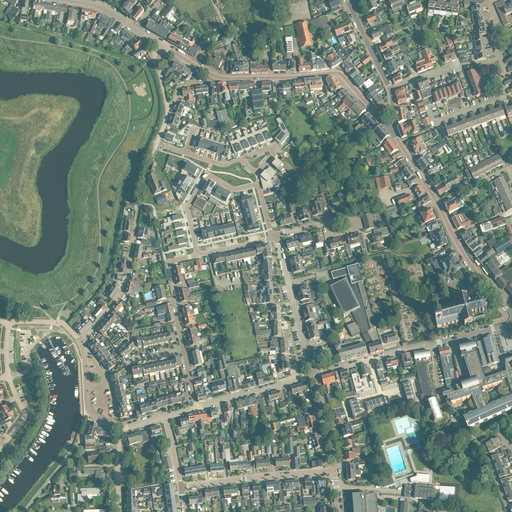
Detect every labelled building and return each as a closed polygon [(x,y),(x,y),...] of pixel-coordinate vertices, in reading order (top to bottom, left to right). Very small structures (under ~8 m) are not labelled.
[(127,0),(121,8),(125,11),(133,0),(132,0),(127,0)] [(133,0),(125,11),(128,13),(136,2),(133,0)] [(337,0),(333,0),(333,1),(326,3),(328,7),(330,6),(332,10),(340,6),(337,0)] [(374,2),(378,0),(369,0),(366,2),(370,11),(377,8),(374,2)] [(387,0),(392,11),(399,8),(395,0),(394,0),(393,1),(392,0),(387,0)] [(395,0),(399,8),(400,11),(406,8),(405,5),(406,5),(404,1),(403,0),(395,0)] [(404,1),(406,5),(405,5),(406,8),(409,14),(410,17),(417,15),(415,11),(412,2),(409,3),(407,0),(406,0),(404,1)] [(412,2),(415,11),(422,8),(418,0),(414,0),(415,1),(412,2)] [(475,12),(483,11),(483,8),(489,7),(487,0),(482,0),(483,5),(480,5),(477,6),(474,7),(475,12)] [(504,10),(505,13),(506,15),(511,13),(509,5),(506,6),(503,1),(495,4),(497,9),(502,7),(504,10)] [(44,11),(45,3),(39,2),(37,18),(40,18),(40,16),(41,16),(42,11),(44,11)] [(52,12),(55,12),(56,5),(51,4),(48,21),(51,21),(52,12)] [(166,10),(162,16),(168,20),(170,21),(172,17),(172,15),(176,10),(170,5),(170,6),(171,6),(167,11),(166,10)] [(68,7),(62,6),(59,21),(63,21),(64,14),(66,14),(68,7)] [(7,11),(5,13),(8,16),(13,19),(19,11),(14,7),(10,13),(7,11)] [(66,25),(73,26),(73,28),(77,28),(78,21),(75,20),(77,8),(69,7),(66,25)] [(131,11),(128,14),(132,17),(131,18),(136,21),(144,11),(139,7),(134,13),(131,11)] [(82,10),(81,15),(80,20),(84,21),(85,17),(88,18),(89,11),(82,10)] [(96,13),(89,11),(88,18),(95,19),(96,13)] [(377,13),(366,18),(367,21),(366,21),(367,23),(368,23),(368,24),(372,23),(374,22),(379,19),(377,13)] [(103,16),(98,26),(105,29),(110,20),(103,16)] [(313,21),(317,35),(320,34),(331,30),(326,16),(315,20),(313,21)] [(477,24),(485,23),(485,20),(490,19),(490,16),(472,19),(476,19),(477,24)] [(106,29),(103,33),(101,36),(103,38),(109,30),(108,29),(110,27),(111,28),(113,26),(116,22),(112,19),(109,23),(106,29)] [(152,32),(165,40),(169,32),(165,29),(167,25),(160,20),(158,23),(156,25),(156,26),(152,32)] [(295,25),(298,37),(301,48),(315,45),(309,21),(295,25)] [(123,27),(117,22),(112,28),(118,33),(120,31),(123,27)] [(146,28),(152,32),(156,26),(154,25),(150,22),(146,28)] [(183,24),(189,31),(191,28),(186,22),(183,24)] [(93,23),(91,27),(88,32),(92,34),(95,27),(97,25),(93,23)] [(348,23),(343,25),(334,28),(337,36),(351,31),(348,23)] [(379,31),(376,32),(371,34),(374,40),(381,36),(381,34),(385,32),(387,36),(393,34),(389,25),(378,30),(379,31)] [(178,48),(186,52),(191,43),(187,40),(190,34),(191,35),(194,31),(191,28),(189,31),(188,33),(183,39),(178,48)] [(474,31),(475,36),(478,36),(482,35),(488,34),(487,31),(492,30),(492,28),(477,30),(474,31)] [(123,35),(121,39),(124,42),(125,40),(126,41),(129,43),(125,48),(127,50),(129,47),(135,42),(138,39),(132,34),(125,29),(122,34),(123,35)] [(116,34),(111,41),(110,43),(112,45),(119,36),(116,34)] [(167,41),(173,44),(177,38),(171,34),(170,37),(167,41)] [(342,35),(337,37),(340,43),(345,41),(345,42),(346,42),(348,47),(351,46),(350,44),(356,42),(353,35),(344,40),(342,35)] [(177,38),(173,44),(178,48),(183,39),(178,36),(177,38)] [(227,50),(232,49),(231,46),(231,45),(229,38),(223,40),(227,50)] [(136,50),(132,54),(133,55),(137,52),(137,51),(143,46),(138,40),(138,39),(135,42),(135,43),(132,46),(136,50)] [(186,52),(187,53),(195,58),(198,54),(201,48),(199,46),(198,47),(195,45),(193,49),(192,48),(196,40),(194,39),(191,43),(186,52)] [(391,40),(388,42),(383,44),(384,45),(379,47),(382,53),(390,49),(388,46),(397,42),(395,39),(391,41),(391,40)] [(472,49),(484,47),(484,44),(485,44),(491,43),(491,40),(472,43),(472,49)] [(335,47),(343,61),(349,55),(345,50),(344,51),(341,45),(340,46),(339,44),(335,47)] [(235,45),(231,46),(232,49),(235,59),(236,59),(237,62),(238,62),(240,61),(239,59),(235,45)] [(144,47),(137,52),(133,55),(132,56),(135,58),(140,54),(141,56),(147,51),(144,47)] [(329,65),(331,68),(332,69),(338,66),(328,50),(326,52),(323,47),(320,49),(326,59),(329,65)] [(398,47),(391,50),(387,52),(387,53),(383,55),(386,61),(393,58),(392,54),(400,50),(398,47)] [(332,48),(328,50),(338,66),(343,63),(340,59),(338,56),(337,56),(332,48)] [(442,54),(444,58),(446,63),(452,60),(452,61),(456,59),(452,48),(448,50),(449,52),(442,54)] [(426,62),(425,63),(428,70),(433,68),(432,63),(436,62),(434,57),(431,58),(428,49),(422,51),(426,62)] [(345,63),(341,65),(347,73),(354,68),(360,62),(361,62),(361,61),(359,58),(354,63),(354,64),(353,65),(352,64),(350,66),(347,61),(353,54),(351,52),(349,55),(343,61),(345,63)] [(474,55),(475,61),(486,59),(485,56),(487,55),(487,56),(493,55),(493,52),(477,55),(474,55)] [(216,54),(215,56),(212,61),(215,62),(213,65),(219,68),(223,62),(219,59),(221,56),(216,54)] [(310,61),(310,64),(311,71),(328,69),(324,61),(316,62),(315,54),(309,55),(310,61)] [(406,62),(409,67),(412,66),(407,55),(404,56),(405,60),(406,62)] [(361,61),(361,62),(362,63),(364,66),(367,64),(371,61),(368,57),(361,61)] [(242,58),(239,59),(240,61),(240,62),(242,61),(243,64),(243,73),(249,73),(249,68),(248,64),(246,64),(246,60),(245,58),(242,58)] [(231,60),(232,69),(232,74),(243,73),(243,64),(238,64),(238,62),(237,62),(236,59),(235,59),(231,60)] [(416,66),(416,69),(418,73),(428,70),(425,63),(424,59),(416,62),(417,66),(416,66)] [(306,61),(303,61),(304,65),(306,72),(311,71),(310,64),(308,64),(306,64),(306,61)] [(387,65),(389,69),(402,63),(401,61),(396,63),(395,61),(387,65)] [(171,82),(175,75),(173,74),(175,70),(177,72),(177,71),(181,74),(185,68),(175,62),(171,70),(168,68),(164,75),(165,77),(171,81),(171,82)] [(261,69),(261,74),(270,74),(270,66),(269,66),(269,62),(265,62),(265,66),(262,66),(262,69),(261,69)] [(404,66),(406,69),(409,67),(406,62),(403,63),(402,64),(402,63),(389,69),(392,74),(399,71),(398,68),(404,66)] [(407,72),(410,77),(413,75),(409,67),(406,69),(404,70),(405,73),(407,72)] [(175,75),(171,82),(174,84),(177,84),(178,81),(178,80),(180,76),(183,75),(183,74),(187,76),(185,80),(190,80),(194,73),(185,68),(181,74),(177,71),(177,72),(175,75)] [(354,68),(347,73),(353,80),(359,75),(358,74),(360,73),(357,69),(356,70),(354,68)] [(467,73),(469,78),(477,75),(476,72),(478,71),(478,69),(467,73)] [(360,88),(363,86),(370,80),(376,76),(378,74),(377,71),(371,76),(368,79),(367,77),(363,79),(360,76),(358,78),(354,81),(360,88)] [(392,78),(395,84),(403,80),(399,74),(395,76),(395,77),(392,78)] [(363,86),(367,91),(374,86),(370,81),(371,80),(373,81),(377,78),(376,76),(370,80),(363,86)] [(336,95),(337,94),(345,90),(337,79),(336,78),(334,78),(326,79),(332,93),(335,92),(336,95)] [(310,80),(311,91),(311,94),(313,93),(313,90),(322,90),(321,79),(310,80)] [(417,82),(423,99),(433,96),(427,79),(417,82)] [(471,83),(473,87),(480,85),(479,82),(482,81),(481,79),(471,83)] [(305,96),(306,95),(305,81),(295,82),(296,94),(305,93),(305,96)] [(457,82),(455,82),(456,85),(455,85),(459,94),(463,93),(459,81),(457,82)] [(255,82),(238,83),(238,91),(244,91),(244,92),(244,93),(244,97),(249,97),(252,97),(253,99),(253,100),(254,110),(265,109),(265,107),(263,92),(262,90),(256,91),(255,83),(255,82)] [(219,94),(225,93),(227,100),(231,100),(228,89),(227,83),(218,85),(219,94)] [(238,83),(228,83),(230,90),(231,96),(230,96),(231,100),(233,107),(236,106),(235,99),(237,99),(239,98),(240,100),(245,99),(244,97),(244,93),(244,92),(244,91),(238,91),(238,83)] [(262,90),(263,92),(271,91),(271,94),(276,93),(276,83),(262,84),(262,90)] [(291,98),(293,98),(293,93),(291,93),(290,86),(287,86),(287,85),(284,85),(284,86),(283,86),(283,88),(279,88),(280,97),(284,97),(283,93),(287,92),(287,97),(291,96),(291,98)] [(474,92),(485,88),(484,86),(481,87),(480,85),(473,87),(473,88),(471,88),(472,93),(474,92)] [(208,86),(200,87),(202,97),(201,97),(201,101),(205,100),(204,94),(209,93),(208,86)] [(367,91),(370,95),(377,90),(374,86),(367,91)] [(188,88),(182,89),(184,97),(187,96),(187,99),(187,101),(190,101),(193,100),(192,96),(195,95),(195,93),(194,88),(188,88)] [(367,98),(371,102),(379,96),(378,94),(382,91),(380,89),(380,88),(379,89),(377,90),(370,95),(367,98)] [(446,88),(441,90),(445,99),(448,98),(449,99),(450,99),(446,88)] [(447,88),(446,88),(450,99),(455,97),(451,88),(447,89),(447,88)] [(485,88),(474,92),(476,97),(484,94),(483,91),(485,91),(485,88)] [(406,96),(404,89),(400,90),(400,91),(396,91),(397,98),(406,96)] [(345,90),(337,94),(339,97),(335,100),(336,102),(338,101),(339,101),(345,97),(349,94),(345,90)] [(441,90),(437,92),(440,101),(445,99),(441,90)] [(422,99),(419,92),(414,93),(417,101),(422,99)] [(347,105),(351,110),(358,103),(350,95),(341,104),(340,102),(335,107),(332,108),(330,109),(328,111),(331,114),(337,109),(341,113),(343,111),(342,110),(347,105)] [(411,99),(410,95),(406,96),(406,97),(397,99),(398,105),(407,103),(406,99),(411,99)] [(371,102),(375,107),(383,102),(383,101),(379,96),(371,102)] [(212,97),(207,98),(210,110),(215,109),(214,104),(213,97),(212,97)] [(173,113),(178,115),(181,117),(184,110),(189,112),(191,106),(183,102),(182,105),(177,104),(173,113)] [(383,102),(375,107),(382,116),(390,111),(389,105),(387,107),(383,102)] [(346,114),(345,115),(349,119),(351,118),(352,116),(355,120),(358,116),(359,117),(361,115),(362,114),(366,111),(358,103),(351,110),(348,112),(346,114)] [(492,105),(491,106),(496,119),(500,118),(497,110),(495,111),(492,105)] [(319,116),(327,112),(325,107),(324,107),(316,112),(319,116)] [(483,108),(481,109),(486,123),(491,121),(488,113),(485,114),(483,108)] [(217,113),(222,131),(231,128),(231,129),(238,126),(236,121),(230,123),(226,110),(217,113)] [(474,112),(472,113),(477,126),(481,124),(478,117),(476,118),(474,112)] [(358,124),(353,128),(356,132),(357,131),(361,128),(372,118),(368,113),(365,117),(361,120),(362,122),(359,125),(358,124)] [(406,115),(397,117),(398,123),(407,121),(412,119),(411,115),(410,113),(408,114),(406,114),(406,115)] [(464,115),(462,116),(467,129),(472,128),(469,120),(466,121),(464,115)] [(169,126),(173,128),(176,129),(180,119),(172,116),(169,126)] [(282,132),(275,140),(281,145),(290,135),(283,123),(280,118),(277,120),(280,125),(278,126),(282,132)] [(370,131),(379,124),(378,124),(372,118),(361,128),(367,134),(370,131)] [(455,119),(453,119),(458,133),(462,131),(460,123),(457,124),(455,119)] [(397,127),(400,133),(419,125),(419,124),(418,124),(416,123),(415,124),(414,121),(409,123),(411,127),(409,128),(409,127),(408,127),(406,128),(406,129),(404,130),(403,125),(397,127)] [(446,122),(443,123),(444,126),(445,129),(448,136),(453,134),(450,127),(448,128),(446,122)] [(381,127),(379,124),(370,131),(372,134),(375,138),(372,140),(374,142),(373,143),(377,148),(382,143),(384,145),(391,140),(389,137),(390,136),(382,126),(381,127)] [(419,125),(400,133),(402,139),(407,137),(405,132),(407,132),(408,132),(408,133),(410,132),(410,131),(412,130),(413,134),(419,132),(418,129),(419,129),(419,128),(419,126),(419,125)] [(262,126),(258,127),(265,142),(268,141),(268,143),(273,141),(268,128),(264,130),(262,126)] [(439,135),(445,132),(443,126),(436,130),(439,135)] [(254,129),(251,130),(253,135),(257,145),(260,144),(261,146),(265,144),(260,132),(256,133),(254,129)] [(166,136),(165,140),(166,140),(169,141),(169,142),(172,143),(172,142),(178,144),(179,140),(184,142),(183,144),(186,145),(187,139),(178,135),(177,135),(171,133),(170,132),(169,135),(167,135),(166,136)] [(247,132),(244,133),(245,138),(250,148),(253,147),(253,149),(258,147),(257,145),(253,135),(249,136),(247,132)] [(445,132),(439,135),(443,141),(447,139),(445,132)] [(239,135),(236,136),(238,141),(242,151),(245,150),(246,152),(251,150),(250,148),(245,138),(241,139),(239,135)] [(232,138),(229,139),(235,154),(238,153),(239,155),(243,153),(242,151),(238,141),(234,142),(232,138)] [(411,146),(414,150),(422,145),(420,142),(422,140),(420,138),(413,142),(414,144),(412,145),(411,146)] [(199,140),(196,149),(201,151),(201,150),(204,141),(199,140)] [(391,140),(384,145),(385,147),(386,149),(389,154),(386,155),(387,156),(390,155),(394,153),(398,150),(391,140)] [(416,154),(417,153),(419,152),(420,154),(427,150),(424,144),(422,145),(414,150),(416,154)] [(222,157),(221,158),(227,159),(228,155),(228,156),(230,153),(229,152),(230,150),(224,148),(222,157)] [(399,151),(395,154),(389,157),(391,162),(394,161),(398,159),(402,156),(399,151)] [(421,160),(417,163),(420,167),(421,167),(424,171),(428,168),(431,165),(428,160),(430,159),(433,164),(437,162),(435,160),(431,154),(431,153),(421,160)] [(493,158),(497,167),(503,164),(499,155),(493,158)] [(401,169),(403,172),(409,168),(402,158),(398,160),(396,162),(396,163),(395,164),(398,168),(397,169),(390,171),(391,174),(398,172),(399,172),(399,171),(401,169)] [(487,161),(491,170),(497,167),(493,158),(487,161)] [(277,159),(272,165),(275,168),(278,171),(282,174),(286,170),(293,177),(297,172),(284,160),(281,163),(277,159)] [(481,164),(486,173),(491,170),(487,161),(481,164)] [(153,162),(148,177),(155,195),(166,191),(167,190),(164,182),(163,183),(159,184),(158,182),(159,182),(155,171),(154,172),(157,164),(153,162)] [(439,162),(431,168),(427,171),(430,176),(433,174),(434,176),(441,172),(440,169),(437,171),(436,169),(441,165),(439,162)] [(184,166),(181,172),(182,172),(187,175),(189,173),(195,176),(198,170),(192,167),(193,166),(190,164),(189,165),(187,168),(184,166)] [(475,167),(480,176),(486,173),(481,164),(475,167)] [(469,170),(474,178),(480,176),(475,167),(469,170)] [(270,168),(260,178),(264,190),(273,187),(271,180),(277,174),(270,168)] [(409,168),(403,172),(398,176),(400,180),(403,178),(405,182),(415,176),(409,168)] [(182,172),(177,180),(189,187),(192,181),(186,178),(187,175),(182,172)] [(376,179),(377,183),(380,183),(381,189),(391,188),(389,176),(379,178),(376,179)] [(415,177),(411,180),(407,182),(410,188),(419,182),(415,177)] [(434,186),(440,196),(460,185),(458,181),(456,177),(447,181),(445,177),(442,178),(443,182),(437,184),(436,181),(432,184),(433,187),(434,186)] [(494,181),(496,187),(506,183),(503,177),(494,181)] [(177,180),(174,185),(179,189),(185,192),(189,187),(177,180)] [(205,188),(203,190),(204,191),(203,191),(207,193),(205,196),(210,199),(214,193),(212,192),(215,185),(209,181),(206,188),(205,188)] [(496,187),(499,193),(508,189),(506,183),(496,187)] [(353,185),(346,187),(349,201),(356,199),(359,198),(360,204),(374,201),(372,191),(358,194),(358,195),(356,195),(353,185)] [(414,190),(419,197),(425,193),(421,186),(417,188),(414,190)] [(475,186),(467,190),(469,195),(478,191),(475,186)] [(214,193),(211,198),(219,203),(226,191),(220,187),(216,194),(214,193)] [(499,193),(502,199),(511,195),(508,189),(499,193)] [(160,199),(157,200),(159,206),(175,199),(172,191),(159,196),(160,199)] [(226,191),(219,203),(227,207),(231,202),(228,201),(232,194),(226,191)] [(337,201),(331,202),(333,209),(339,207),(339,209),(346,208),(344,198),(342,198),(342,196),(341,195),(340,194),(339,195),(338,196),(338,197),(338,199),(337,200),(337,201)] [(420,201),(417,203),(418,205),(419,208),(427,204),(431,201),(427,194),(426,194),(423,196),(419,198),(420,201)] [(397,199),(398,204),(400,207),(410,203),(410,201),(414,199),(412,195),(409,196),(408,195),(397,199)] [(502,199),(505,205),(511,201),(511,196),(511,195),(502,199)] [(252,197),(242,200),(243,206),(253,203),(252,197)] [(311,205),(312,209),(314,216),(322,214),(321,207),(326,205),(324,197),(317,199),(318,203),(311,205)] [(199,198),(194,206),(203,211),(208,203),(199,198)] [(444,203),(450,214),(463,208),(462,205),(464,204),(463,201),(461,202),(460,200),(456,202),(455,201),(453,202),(452,199),(444,203)] [(495,200),(488,203),(489,206),(493,205),(495,209),(499,208),(495,200)] [(299,213),(300,216),(301,221),(306,220),(307,220),(307,219),(307,218),(309,218),(308,214),(311,213),(310,209),(309,205),(306,206),(307,211),(299,213)] [(419,219),(422,226),(425,224),(435,220),(432,214),(432,213),(431,210),(430,210),(428,211),(427,208),(419,211),(422,217),(420,218),(420,219),(419,219)] [(452,219),(458,230),(467,226),(467,227),(471,226),(469,220),(466,213),(462,215),(461,214),(456,216),(452,219)] [(279,218),(280,221),(281,226),(293,223),(291,215),(279,218)] [(370,215),(368,215),(363,217),(366,230),(374,228),(370,215)] [(167,223),(163,224),(163,227),(168,226),(179,224),(179,221),(181,220),(180,216),(166,219),(167,223)] [(480,227),(482,231),(482,234),(506,225),(504,218),(480,227)] [(124,231),(127,232),(132,233),(133,226),(131,225),(132,222),(126,221),(124,231)] [(436,222),(432,224),(428,226),(430,229),(431,229),(433,232),(434,232),(438,230),(438,229),(440,229),(436,222)] [(169,231),(164,232),(165,235),(181,232),(180,229),(182,228),(181,223),(179,224),(168,226),(169,231)] [(234,223),(228,224),(229,226),(231,236),(236,234),(234,223)] [(258,224),(248,226),(250,232),(260,230),(259,224),(258,224)] [(390,227),(383,229),(378,230),(379,233),(371,235),(374,244),(384,241),(383,237),(392,234),(390,228),(390,227)] [(207,228),(202,230),(204,241),(210,240),(207,228)] [(148,235),(147,235),(148,230),(140,229),(138,238),(142,239),(141,245),(149,247),(150,241),(150,239),(150,237),(148,235)] [(468,231),(461,235),(466,243),(474,239),(475,237),(476,236),(478,235),(476,234),(473,229),(471,230),(472,232),(470,233),(468,231)] [(171,238),(166,240),(167,243),(172,242),(183,239),(182,236),(184,236),(183,231),(170,234),(171,238)] [(434,244),(437,249),(445,245),(446,245),(446,244),(447,244),(447,243),(446,242),(443,237),(444,237),(441,231),(439,231),(432,235),(430,236),(433,241),(434,244)] [(301,240),(298,241),(300,249),(301,251),(302,250),(302,248),(304,248),(303,244),(311,242),(313,242),(312,238),(311,235),(311,234),(310,234),(309,234),(309,235),(300,237),(301,240)] [(314,236),(316,246),(324,244),(321,234),(314,236)] [(361,243),(364,258),(368,257),(363,240),(360,241),(358,234),(353,235),(355,245),(361,243)] [(484,266),(491,274),(499,269),(498,268),(511,257),(511,251),(510,248),(511,247),(511,235),(494,246),(487,252),(477,259),(483,267),(484,266)] [(474,239),(466,243),(468,247),(478,239),(476,236),(475,237),(474,239)] [(342,252),(347,250),(347,248),(345,242),(342,243),(341,238),(335,239),(338,249),(341,248),(342,252)] [(173,246),(168,247),(169,251),(185,247),(184,244),(186,244),(185,239),(183,239),(172,242),(173,246)] [(330,246),(327,247),(329,254),(329,255),(332,254),(335,253),(334,250),(338,249),(335,239),(329,241),(330,246)] [(478,239),(468,247),(472,252),(480,247),(483,245),(478,239)] [(487,250),(486,251),(487,252),(494,246),(497,245),(493,239),(487,243),(489,247),(486,249),(487,250)] [(285,242),(285,243),(287,243),(288,250),(293,248),(295,248),(298,252),(301,251),(300,249),(298,241),(296,242),(295,240),(292,241),(292,240),(290,241),(289,240),(286,241),(285,241),(285,242)] [(255,249),(254,249),(255,256),(257,255),(262,254),(263,259),(263,263),(265,263),(270,263),(269,258),(271,258),(269,249),(269,247),(268,245),(255,247),(255,249)] [(472,252),(477,258),(481,255),(484,253),(482,251),(483,250),(481,248),(483,247),(482,246),(483,246),(483,245),(480,247),(472,252)] [(248,251),(242,252),(243,259),(244,259),(244,262),(246,261),(248,262),(248,265),(251,264),(249,258),(248,251)] [(134,260),(139,260),(140,261),(140,258),(144,259),(143,258),(148,258),(148,254),(141,255),(141,253),(135,252),(134,260)] [(428,265),(432,264),(431,264),(433,263),(436,261),(433,255),(425,259),(428,265)] [(433,263),(431,264),(432,264),(432,265),(434,265),(439,276),(446,272),(448,276),(452,274),(458,271),(458,273),(463,271),(456,258),(456,257),(455,257),(454,258),(453,256),(449,259),(447,256),(448,256),(447,255),(436,261),(433,263)] [(290,260),(292,267),(302,265),(301,261),(302,261),(302,257),(290,260)] [(200,261),(196,262),(197,266),(198,271),(202,270),(207,269),(206,265),(201,266),(200,261)] [(302,265),(292,267),(293,274),(305,271),(304,267),(302,268),(302,265)] [(338,282),(329,287),(344,317),(352,313),(356,322),(347,326),(353,337),(359,334),(362,332),(368,345),(373,343),(374,345),(369,346),(371,354),(371,355),(384,351),(383,349),(383,347),(382,346),(382,344),(381,342),(380,343),(363,283),(364,282),(360,265),(331,272),(333,280),(337,279),(338,282)] [(173,268),(174,276),(184,274),(181,275),(180,270),(181,269),(180,266),(173,268)] [(506,287),(511,295),(511,268),(505,274),(495,280),(496,282),(503,290),(506,287)] [(499,269),(491,274),(495,281),(495,280),(503,275),(501,271),(499,269)] [(184,274),(174,276),(176,285),(184,283),(183,280),(185,279),(184,274)] [(128,283),(133,285),(143,285),(143,281),(135,281),(137,276),(130,275),(128,283)] [(106,296),(113,300),(119,290),(117,289),(119,285),(115,283),(113,282),(111,285),(113,286),(106,296)] [(133,285),(128,283),(126,294),(130,295),(129,295),(134,297),(136,292),(142,293),(141,285),(133,285)] [(302,304),(310,302),(306,288),(307,287),(307,284),(299,286),(300,289),(297,290),(300,302),(301,301),(302,304)] [(163,286),(155,288),(158,301),(166,299),(163,286)] [(178,291),(179,297),(187,295),(186,292),(189,292),(189,288),(178,291)] [(463,294),(464,293),(463,293),(463,294),(460,295),(460,294),(460,295),(461,297),(459,298),(457,297),(457,298),(458,299),(459,302),(434,309),(433,308),(433,309),(434,309),(437,327),(437,328),(438,328),(438,327),(464,320),(465,324),(464,325),(465,325),(466,324),(473,322),(474,323),(475,322),(474,321),(477,320),(478,321),(485,319),(483,312),(483,311),(485,309),(486,310),(485,309),(486,306),(488,307),(488,306),(486,306),(485,303),(487,303),(486,302),(485,303),(483,301),(484,300),(483,300),(483,301),(480,301),(480,299),(479,300),(480,301),(479,301),(471,303),(471,302),(470,302),(468,302),(467,296),(467,295),(466,296),(464,296),(463,294)] [(92,315),(96,319),(102,312),(105,309),(105,308),(105,307),(104,307),(107,304),(101,299),(98,303),(100,305),(98,308),(92,315)] [(118,302),(112,309),(116,312),(122,318),(124,317),(123,316),(118,312),(123,307),(124,308),(126,306),(125,305),(122,302),(120,304),(118,302)] [(306,309),(302,310),(304,316),(312,314),(314,313),(313,308),(314,308),(313,304),(311,305),(305,306),(306,309)] [(187,308),(182,309),(184,317),(191,316),(195,315),(194,310),(192,310),(191,307),(187,308)] [(312,314),(304,316),(305,321),(309,320),(310,324),(316,322),(318,322),(317,318),(315,319),(314,313),(312,314)] [(108,318),(114,323),(117,319),(118,320),(120,318),(116,314),(114,316),(111,314),(108,318)] [(161,316),(158,316),(159,319),(163,318),(165,318),(166,319),(167,319),(168,323),(174,321),(173,314),(166,316),(166,314),(161,316)] [(191,316),(184,317),(186,325),(194,323),(194,320),(192,321),(191,316)] [(104,322),(110,327),(114,323),(108,318),(104,322)] [(79,323),(74,327),(80,335),(87,329),(92,324),(88,320),(82,326),(79,323)] [(100,326),(107,331),(110,327),(104,322),(100,326)] [(307,328),(308,334),(319,331),(317,325),(307,328)] [(390,326),(378,329),(379,333),(381,342),(382,344),(382,346),(387,345),(399,342),(397,334),(394,325),(390,326)] [(96,330),(103,336),(107,331),(100,326),(96,330)] [(187,331),(188,338),(197,336),(201,336),(200,333),(197,334),(196,331),(193,331),(192,329),(187,331)] [(319,331),(308,334),(310,340),(320,338),(319,331)] [(197,336),(188,338),(190,346),(196,345),(196,343),(199,342),(197,336)] [(484,341),(477,342),(484,368),(500,363),(500,362),(499,360),(497,356),(496,354),(496,351),(496,350),(497,350),(497,349),(496,348),(495,348),(495,344),(493,337),(483,340),(484,341)] [(91,350),(92,350),(99,345),(98,344),(97,345),(95,341),(88,346),(91,350)] [(126,344),(131,351),(135,348),(130,341),(126,344)] [(125,343),(121,347),(122,349),(127,355),(131,352),(131,351),(126,344),(126,345),(125,343)] [(92,350),(95,353),(102,348),(99,344),(99,345),(92,350)] [(444,394),(443,394),(443,395),(443,396),(444,397),(447,396),(448,400),(448,401),(450,400),(451,403),(471,397),(472,400),(471,400),(470,401),(469,402),(469,404),(469,405),(469,406),(470,407),(471,408),(472,409),(473,409),(474,409),(475,410),(476,412),(464,418),(466,417),(469,424),(467,424),(469,429),(511,410),(511,357),(505,360),(506,362),(505,363),(506,372),(503,374),(501,374),(485,379),(477,354),(475,344),(460,348),(462,357),(464,357),(464,359),(464,360),(471,381),(469,382),(468,381),(461,383),(461,385),(456,387),(457,390),(458,390),(458,392),(454,394),(453,391),(446,393),(444,394)] [(339,355),(341,362),(368,355),(365,345),(342,352),(340,346),(336,348),(336,349),(333,350),(336,355),(339,355)] [(95,353),(98,358),(107,351),(107,350),(105,352),(102,348),(95,353)] [(439,350),(439,351),(447,391),(461,385),(458,372),(454,373),(455,377),(451,377),(450,370),(453,369),(449,348),(439,350)] [(117,352),(123,359),(127,355),(122,349),(117,352)] [(98,358),(101,362),(110,355),(107,351),(98,358)] [(192,353),(193,359),(200,358),(199,351),(192,353)] [(415,359),(413,359),(421,396),(422,398),(422,400),(425,399),(426,403),(429,410),(430,415),(432,419),(433,419),(435,422),(445,418),(442,411),(440,412),(438,407),(440,406),(437,399),(437,398),(435,392),(433,384),(431,385),(430,378),(428,371),(427,363),(429,363),(429,364),(433,363),(432,362),(431,362),(430,359),(429,351),(414,354),(415,359)] [(402,356),(399,357),(400,360),(401,364),(401,365),(404,365),(405,370),(409,369),(409,370),(413,369),(412,364),(414,363),(413,359),(411,359),(410,355),(410,354),(402,356)] [(101,362),(105,367),(112,361),(115,359),(111,355),(110,355),(101,362)] [(229,389),(230,394),(240,391),(239,386),(237,379),(236,374),(235,369),(234,367),(233,363),(226,365),(224,356),(220,357),(221,362),(223,370),(227,369),(229,377),(227,377),(229,384),(230,388),(229,389)] [(200,358),(193,359),(195,366),(202,365),(200,358)] [(396,358),(391,359),(393,368),(398,366),(401,365),(401,364),(400,360),(397,361),(396,358)] [(105,367),(108,371),(115,366),(112,361),(105,367)] [(382,362),(375,364),(379,376),(380,380),(382,386),(388,384),(387,378),(384,379),(382,372),(381,372),(380,370),(384,369),(382,362)] [(279,370),(279,371),(279,373),(285,371),(285,370),(289,370),(289,364),(278,364),(278,370),(279,370)] [(261,365),(259,366),(259,368),(261,373),(264,384),(269,383),(267,378),(266,374),(264,375),(261,365)] [(367,365),(361,367),(362,372),(361,373),(362,376),(369,375),(367,365)] [(204,369),(197,371),(198,377),(201,377),(202,380),(207,379),(206,378),(207,378),(206,375),(204,369)] [(349,380),(350,381),(352,391),(344,393),(345,397),(357,394),(357,393),(352,377),(349,378),(349,376),(347,370),(340,372),(342,380),(346,379),(347,381),(349,380)] [(359,373),(352,375),(352,377),(357,393),(362,392),(361,390),(368,388),(367,383),(366,378),(363,379),(364,382),(361,383),(359,373)] [(325,389),(328,399),(339,396),(338,392),(332,393),(331,394),(329,384),(332,384),(332,387),(337,386),(333,374),(322,377),(325,389)] [(237,379),(239,386),(242,385),(243,390),(255,387),(253,379),(252,379),(252,377),(246,378),(247,381),(243,382),(242,378),(237,379)] [(219,380),(215,381),(216,384),(217,384),(219,392),(226,390),(223,379),(222,378),(222,379),(219,380)] [(210,386),(209,386),(211,393),(212,393),(216,392),(219,392),(217,384),(216,384),(215,381),(215,380),(212,381),(213,384),(211,384),(211,386),(210,386)] [(304,383),(297,385),(299,393),(301,400),(305,399),(304,397),(307,396),(304,383)] [(289,396),(299,393),(297,385),(290,387),(291,389),(288,389),(289,392),(288,393),(289,396)] [(203,386),(202,387),(206,401),(213,399),(211,393),(209,386),(204,387),(205,393),(204,393),(203,386)] [(196,396),(198,402),(198,403),(206,401),(202,387),(199,387),(200,392),(196,393),(196,396)] [(278,391),(273,392),(275,399),(279,398),(279,402),(283,401),(281,393),(279,393),(278,391)] [(266,397),(267,402),(268,405),(272,404),(271,401),(275,399),(273,392),(267,394),(268,397),(266,397)] [(331,411),(337,409),(343,407),(340,398),(339,396),(328,399),(331,411)] [(255,397),(249,399),(252,413),(253,415),(252,417),(253,417),(254,419),(258,418),(256,408),(255,409),(254,405),(257,405),(255,400),(255,397)] [(149,401),(150,403),(152,412),(157,410),(157,409),(155,402),(154,398),(153,398),(154,399),(149,401)] [(155,402),(157,409),(162,408),(160,399),(156,400),(155,398),(154,398),(155,402)] [(249,399),(243,400),(245,408),(247,407),(249,413),(248,414),(249,418),(252,417),(253,415),(252,413),(249,399)] [(241,420),(241,424),(241,429),(243,429),(243,432),(246,432),(245,415),(243,408),(245,408),(243,400),(235,402),(237,410),(240,409),(241,412),(242,416),(241,420)] [(0,413),(1,416),(11,411),(10,411),(8,407),(7,408),(6,406),(4,407),(3,404),(0,405),(0,413)] [(224,406),(223,406),(224,414),(227,413),(228,416),(231,415),(232,412),(231,408),(230,404),(224,405),(224,406)] [(332,414),(334,421),(336,420),(337,425),(342,423),(340,416),(346,414),(343,407),(337,409),(338,412),(332,414)] [(211,411),(210,411),(211,413),(212,419),(215,418),(216,422),(219,422),(218,415),(217,410),(214,410),(211,410),(211,411)] [(0,421),(1,421),(3,425),(3,426),(9,422),(7,420),(12,418),(13,418),(12,416),(13,415),(11,411),(1,416),(3,419),(0,421)] [(205,412),(195,414),(197,421),(198,421),(200,431),(201,438),(205,437),(204,431),(203,424),(202,420),(206,420),(208,420),(212,419),(211,413),(206,414),(205,412)] [(189,422),(197,421),(195,414),(188,415),(189,422)] [(303,418),(297,420),(300,427),(303,426),(305,425),(308,424),(315,422),(314,417),(311,417),(310,416),(306,417),(305,417),(303,418)] [(179,428),(176,429),(177,435),(181,434),(180,431),(186,429),(186,430),(189,429),(188,426),(189,426),(188,425),(188,424),(186,419),(180,421),(181,427),(179,428)] [(87,437),(85,437),(85,442),(94,442),(94,437),(96,437),(96,435),(100,436),(102,429),(96,428),(97,425),(95,423),(91,422),(87,437)] [(300,427),(297,427),(298,430),(303,429),(304,431),(309,429),(310,433),(313,432),(313,431),(316,430),(315,428),(317,428),(315,422),(308,424),(305,425),(303,426),(300,427)] [(275,424),(267,426),(268,432),(269,433),(271,432),(277,430),(282,429),(281,425),(276,427),(275,424)] [(159,426),(150,429),(152,434),(151,435),(152,440),(152,441),(155,440),(157,440),(162,438),(161,434),(159,426)] [(351,427),(347,428),(342,430),(344,437),(353,435),(351,427)] [(102,429),(101,435),(100,436),(113,437),(114,430),(102,429)] [(149,441),(147,436),(146,431),(140,433),(140,432),(133,434),(133,435),(127,437),(129,445),(139,442),(142,441),(143,443),(149,441)] [(313,440),(314,443),(321,441),(319,436),(317,437),(316,435),(309,437),(310,441),(313,440)] [(352,441),(345,441),(346,448),(352,448),(352,450),(355,449),(355,445),(354,441),(359,440),(358,436),(354,437),(351,437),(352,441)] [(491,457),(492,458),(494,456),(492,452),(500,448),(502,453),(503,453),(504,452),(502,447),(503,446),(498,438),(493,440),(490,441),(485,444),(490,453),(492,457),(491,457)] [(314,443),(311,444),(312,450),(315,449),(316,452),(319,451),(319,450),(322,449),(321,447),(322,447),(321,441),(314,443)] [(94,442),(85,442),(85,451),(90,451),(94,450),(94,442)] [(355,449),(352,450),(353,453),(346,453),(347,460),(356,459),(356,456),(360,455),(360,450),(355,450),(355,449)] [(87,454),(88,462),(98,460),(97,452),(87,454)] [(494,461),(494,463),(502,460),(501,457),(504,456),(503,453),(502,453),(494,456),(492,458),(493,461),(494,461)] [(236,460),(235,460),(235,464),(236,464),(236,470),(243,470),(242,457),(243,463),(239,463),(239,459),(236,459),(236,460)] [(311,458),(309,458),(310,462),(312,462),(312,469),(316,468),(322,468),(322,467),(323,467),(323,465),(322,465),(322,461),(317,461),(317,457),(315,457),(311,458)] [(494,464),(496,468),(506,464),(505,460),(503,461),(502,460),(494,463),(494,464)] [(347,465),(347,472),(357,471),(357,466),(365,465),(364,461),(355,462),(356,465),(347,465)] [(498,472),(498,473),(505,470),(504,468),(508,467),(506,464),(496,468),(497,472),(498,472)] [(187,469),(187,466),(183,467),(185,476),(192,475),(191,469),(187,469)] [(83,473),(84,473),(84,475),(95,474),(95,478),(98,477),(99,484),(105,484),(105,474),(101,474),(101,472),(102,472),(102,468),(84,469),(84,470),(82,470),(83,473)] [(498,474),(500,479),(511,474),(510,471),(506,472),(505,470),(498,473),(498,474)] [(357,471),(347,472),(348,481),(355,480),(355,476),(361,475),(361,471),(357,471)] [(412,479),(410,479),(412,483),(414,482),(418,482),(429,483),(430,476),(417,474),(417,477),(412,479)] [(503,485),(503,486),(510,483),(509,481),(511,479),(511,476),(501,481),(502,485),(503,485)] [(382,481),(384,487),(394,484),(392,478),(382,481)] [(318,486),(315,486),(316,495),(316,496),(319,495),(319,489),(325,489),(324,479),(317,479),(318,486)] [(311,480),(304,480),(305,485),(305,490),(309,489),(311,489),(312,496),(316,495),(315,486),(312,486),(311,480)] [(285,485),(282,485),(283,488),(283,498),(287,497),(286,492),(292,491),(293,491),(292,481),(285,482),(285,485)] [(279,482),(272,483),(273,493),(279,492),(279,495),(280,502),(284,502),(283,498),(283,488),(280,489),(279,482)] [(267,493),(273,493),(272,483),(265,484),(266,490),(263,490),(264,499),(267,499),(267,493)] [(503,487),(505,492),(511,488),(511,484),(511,485),(510,483),(503,486),(504,487),(503,487)] [(404,496),(404,498),(425,500),(435,501),(439,501),(440,491),(440,490),(437,490),(437,486),(435,486),(416,484),(414,484),(414,485),(405,485),(405,486),(405,489),(404,495),(404,496)] [(261,499),(264,499),(263,490),(260,490),(259,485),(252,485),(254,495),(260,494),(261,499)] [(53,491),(53,492),(51,492),(51,499),(60,499),(66,498),(66,494),(63,494),(63,489),(60,489),(59,486),(54,486),(54,491),(53,491)] [(241,487),(242,492),(242,497),(249,497),(248,486),(241,487)] [(81,495),(77,495),(78,505),(84,505),(84,498),(88,498),(88,495),(99,494),(99,488),(80,489),(80,493),(81,493),(81,495)] [(224,496),(224,497),(225,497),(225,499),(231,498),(230,495),(229,488),(223,489),(224,496)] [(212,497),(216,497),(216,499),(219,499),(218,490),(211,490),(212,497)] [(363,494),(353,495),(354,511),(378,511),(377,493),(367,494),(363,494)] [(300,498),(300,505),(294,505),(294,509),(297,509),(300,509),(304,508),(303,499),(303,497),(300,498)] [(312,499),(303,499),(304,508),(317,506),(316,503),(316,500),(316,498),(312,499)]
